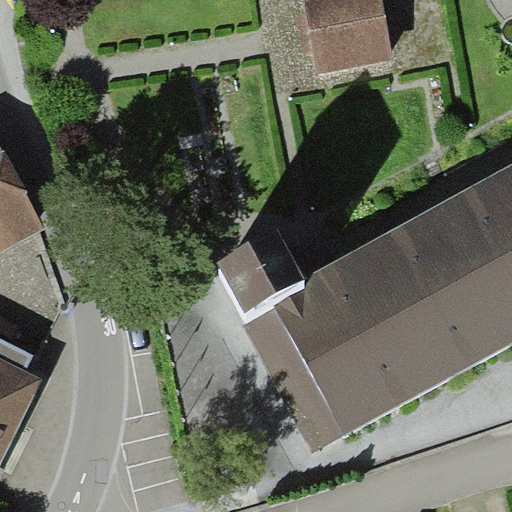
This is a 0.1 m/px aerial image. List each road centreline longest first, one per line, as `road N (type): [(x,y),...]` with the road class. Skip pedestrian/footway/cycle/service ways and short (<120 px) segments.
road 1 (residential): [(0,78),(79,242),(104,406),(75,511)]
road 2 (residential): [(511,463),(479,465),(330,511)]
